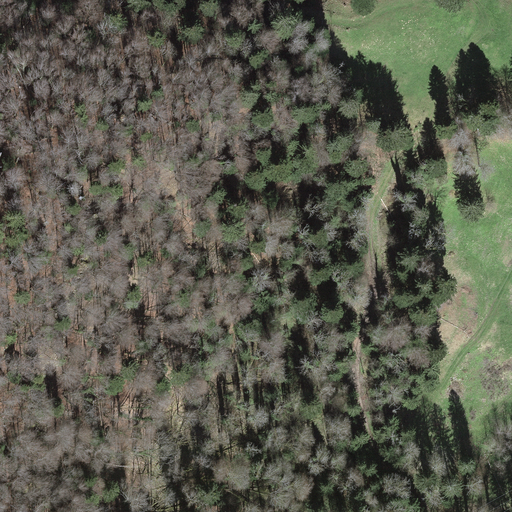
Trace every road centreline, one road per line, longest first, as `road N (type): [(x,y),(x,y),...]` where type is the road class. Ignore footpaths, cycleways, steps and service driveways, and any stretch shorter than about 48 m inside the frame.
road 1 (track): [(477,0),(481,24),(434,118),(378,193),(369,238),(373,299),(355,363),(366,426),(430,511)]
road 2 (track): [(226,0),(328,19),(364,19),(409,0)]
